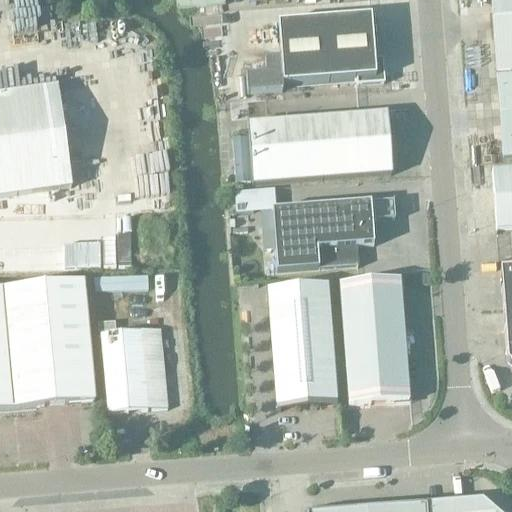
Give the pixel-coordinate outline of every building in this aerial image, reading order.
[(511,0),(490,0),(496,79),(502,160),(511,159),(511,0)] [(370,19),(296,24),(277,26),(282,87),(355,81),(356,87),(384,85),(382,61),(373,61),(370,19)] [(139,69),(140,91),(159,90),(158,68),(139,69)] [(56,89),(0,96),(0,199),(71,190),(56,89)] [(159,127),(159,102),(142,102),(142,126),(159,127)] [(246,126),(251,187),(391,177),(386,116),(246,126)] [(481,166),(491,165),(491,141),(480,142),(481,166)] [(511,171),(491,173),(495,233),(511,231),(511,171)] [(271,213),(276,276),(358,269),(356,249),(373,248),(371,224),(394,222),(393,204),(271,213)] [(79,226),(79,254),(104,254),(104,225),(79,226)] [(10,229),(10,253),(34,253),(34,229),(10,229)] [(502,312),(511,311),(511,271),(499,272),(502,312)] [(399,282),(338,287),(347,409),(408,404),(399,282)] [(0,292),(0,412),(93,404),(82,284),(0,292)] [(336,409),(326,288),(266,292),(275,414),(336,409)] [(505,352),(511,351),(511,311),(502,312),(505,352)] [(159,332),(99,338),(107,417),(166,412),(159,332)] [(509,367),(502,376),(511,384),(511,351),(505,352),(506,364),(509,367)]
